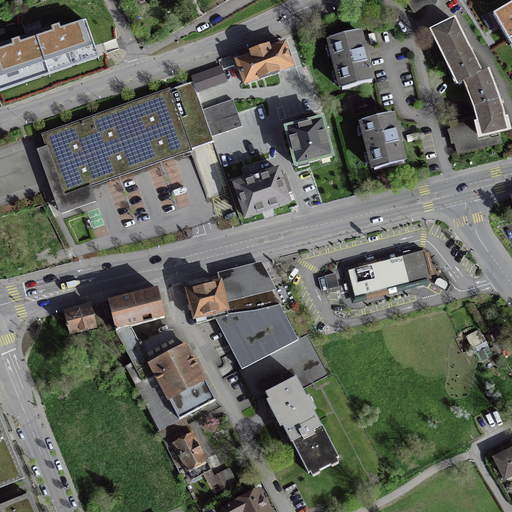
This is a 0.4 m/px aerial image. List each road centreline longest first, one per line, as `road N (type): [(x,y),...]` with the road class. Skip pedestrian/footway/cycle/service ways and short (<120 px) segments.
road 1 (tertiary): [(0,305),(462,189)]
road 2 (residential): [(315,0),(141,69)]
road 3 (residential): [(65,511),(0,352)]
road 4 (residential): [(141,69),(0,116)]
road 5 (residential): [(141,69),(137,55),(233,0)]
